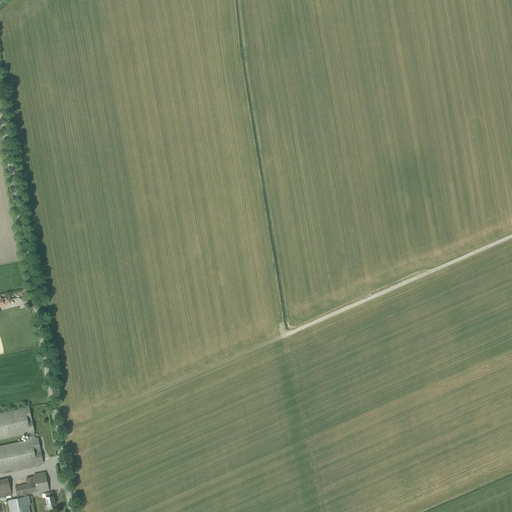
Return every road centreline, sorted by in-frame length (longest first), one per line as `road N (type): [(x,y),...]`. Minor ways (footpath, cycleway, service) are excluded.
road 1 (unclassified): [(69,511),(0,121)]
road 2 (track): [(260,195),(285,336),(511,236)]
